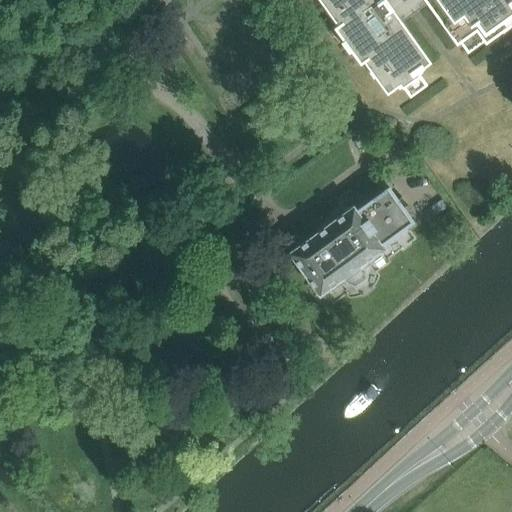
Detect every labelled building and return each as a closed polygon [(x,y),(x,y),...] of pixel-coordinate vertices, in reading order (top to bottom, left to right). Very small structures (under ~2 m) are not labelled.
[(511,0),(321,0),(327,8),(323,10),(335,27),(334,28),(335,29),(344,41),(342,42),(349,52),(351,51),(360,63),(361,64),(361,63),(373,79),(377,77),(388,92),(397,85),(399,88),(403,85),(419,73),(422,72),(421,70),(424,67),(423,66),(429,62),(402,25),(402,24),(397,17),(403,13),(407,9),(413,6),(417,3),(420,0),(423,0),(428,6),(429,5),(457,44),(460,41),(476,30),(483,39),(482,40),(482,41),(484,40),(485,43),(502,30),(503,31),(510,26),(509,25),(511,23),(511,0)] [(468,51),(482,41),(482,40),(483,39),(476,30),(460,41),(468,51)] [(403,85),(411,96),(427,84),(419,73),(403,85)] [(316,234),(290,253),(319,292),(318,292),(320,295),(323,293),(323,292),(344,277),(348,282),(355,285),(364,278),(364,271),(359,266),(359,265),(381,249),(381,250),(384,248),(382,245),(381,244),(406,226),(412,222),(414,220),(390,185),(358,208),(356,205),(353,207),(328,225),(321,216),(318,219),(312,223),(309,225),(316,234)] [(442,200),(431,207),(436,214),(447,207),(442,200)]
